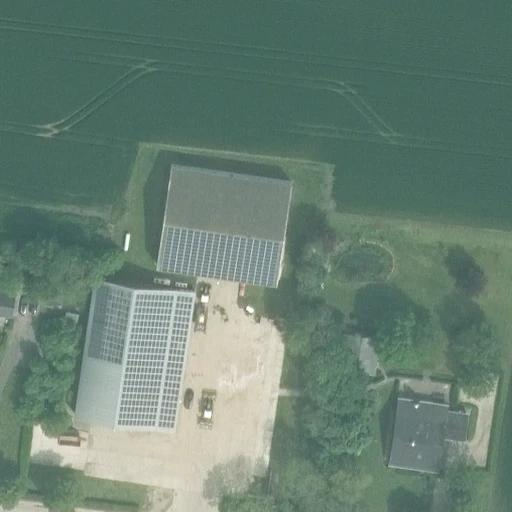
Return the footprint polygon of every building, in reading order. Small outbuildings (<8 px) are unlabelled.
[(277,282),(291,181),(171,163),(157,264),(277,282)] [(176,429),(178,411),(194,291),(94,278),(76,416),(176,429)] [(0,312),(12,314),(15,294),(16,290),(0,287),(0,312)] [(277,305),(279,326),(289,325),(287,304),(277,305)] [(463,438),(466,418),(466,413),(446,410),(447,404),(400,397),(392,452),(422,456),(420,466),(437,468),(442,435),(463,438)] [(467,423),(488,427),(490,413),(469,410),(467,423)] [(30,425),(25,464),(84,472),(89,433),(30,425)]
